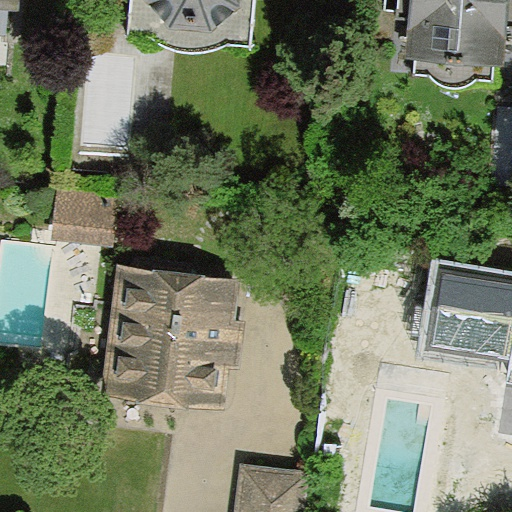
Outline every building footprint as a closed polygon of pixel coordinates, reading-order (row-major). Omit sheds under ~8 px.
[(128,0),(126,30),(150,32),(171,42),(193,45),(208,43),(227,38),(249,40),(252,0),(128,0)] [(511,0),(416,0),(412,58),(511,64),(511,0)] [(58,186),(53,230),(109,236),(114,193),(58,186)] [(235,275),(121,261),(105,386),(218,401),(224,361),(236,362),(241,322),(229,321),(235,275)] [(302,511),(307,475),(245,467),(239,511),(302,511)]
